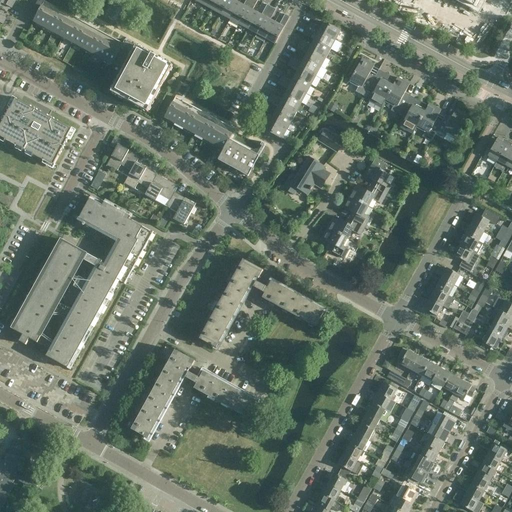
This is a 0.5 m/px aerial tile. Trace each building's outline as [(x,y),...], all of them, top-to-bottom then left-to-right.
[(113,65),(114,64),(124,45),(42,0),(38,0),(28,19),(113,65)] [(205,0),(203,5),(212,10),(217,0),(205,0)] [(221,14),(228,0),(217,0),(212,10),(221,14)] [(234,0),(228,0),(221,14),(230,19),(239,3),(235,0),(234,0)] [(230,19),(239,24),(252,0),(246,0),(244,5),(239,3),(230,19)] [(252,0),(239,24),(248,29),(257,12),(253,10),(257,0),(252,0)] [(103,15),(114,21),(121,7),(110,1),(103,15)] [(262,15),(257,12),(248,29),(257,34),(272,7),(267,4),(262,15)] [(276,9),(272,7),(257,34),(266,39),(275,22),(271,20),(276,9)] [(276,44),(290,17),(285,14),(280,24),(275,22),(266,39),(276,44)] [(309,26),(336,41),(341,31),(323,22),(320,27),(311,22),(309,26)] [(313,40),(331,50),(336,41),(309,26),(307,30),(316,35),(313,40)] [(173,65),(150,53),(127,40),(124,45),(114,64),(123,69),(111,92),(125,100),(127,95),(136,100),(134,104),(147,112),(173,65)] [(331,50),(313,40),(311,45),(302,40),(300,44),(326,58),(331,50)] [(306,53),(304,58),(322,67),(326,58),(300,44),(297,48),(306,53)] [(317,76),(322,67),(304,58),(301,63),(292,58),(290,62),(317,76)] [(364,96),(375,77),(370,74),(374,65),(362,59),(350,81),(349,82),(358,87),(356,92),(364,96)] [(294,76),(312,86),(317,76),(290,62),(288,66),(297,71),(294,76)] [(375,77),(364,96),(365,96),(368,89),(374,92),(369,101),(381,107),(393,85),(386,82),(390,76),(378,70),(375,77)] [(280,80),(307,94),(312,86),(294,76),(291,81),(282,76),(280,80)] [(399,115),(409,96),(405,93),(409,84),(397,78),(393,85),(381,107),(381,108),(385,102),(393,106),(391,110),(399,115)] [(307,94),(280,80),(278,84),(287,89),(284,94),(302,103),(307,94)] [(181,86),(177,94),(182,97),(187,89),(181,86)] [(271,98),(297,112),(302,103),(284,94),(282,98),(273,94),(271,98)] [(409,96),(399,115),(405,118),(400,127),(412,133),(424,111),(417,108),(421,102),(409,96)] [(5,119),(0,127),(0,142),(4,145),(6,141),(43,161),(44,162),(45,160),(55,166),(55,165),(68,140),(69,139),(67,139),(72,128),(50,117),(50,116),(31,106),(31,107),(27,105),(12,97),(7,107),(10,109),(10,110),(8,112),(6,117),(5,119)] [(218,160),(248,177),(266,144),(261,141),(259,144),(261,145),(256,154),(230,140),(235,130),(175,97),(164,118),(223,150),(218,160)] [(275,112),(292,121),(297,112),(271,98),(269,102),(277,107),(275,112)] [(338,106),(330,102),(327,109),(334,113),(338,106)] [(431,141),(441,122),(436,119),(441,110),(428,103),(424,111),(412,133),(413,134),(416,128),(424,132),(422,136),(431,141)] [(317,108),(312,105),(308,111),(313,114),(317,108)] [(441,122),(431,141),(435,134),(452,144),(455,138),(456,138),(468,116),(456,109),(451,118),(445,115),(441,122)] [(292,121),(275,112),(272,116),(263,112),(261,116),(287,130),(292,121)] [(265,130),(282,140),(287,130),(261,116),(259,120),(268,125),(265,130)] [(318,140),(337,152),(343,142),(325,130),(318,140)] [(486,147),(491,150),(497,139),(492,137),(486,147)] [(497,161),(508,141),(503,139),(502,142),(497,139),(491,150),(488,156),(497,161)] [(511,143),(508,141),(497,161),(506,166),(511,154),(511,147),(510,147),(511,144),(511,143)] [(136,163),(138,159),(127,153),(129,150),(118,145),(107,165),(117,171),(121,165),(131,171),(136,163)] [(312,187),(314,184),(321,188),(330,174),(323,170),(325,167),(309,158),(294,182),(289,179),(283,188),(294,195),(297,189),(308,195),(310,190),(311,190),(312,187)] [(368,185),(386,195),(391,186),(385,182),(390,175),(389,174),(392,168),(375,158),(372,165),(370,164),(364,176),(371,180),(368,185)] [(131,171),(124,183),(135,189),(138,183),(149,189),(156,177),(155,176),(145,171),(146,168),(136,163),(131,171)] [(481,172),(475,168),(472,174),(478,178),(481,172)] [(107,175),(101,171),(98,177),(104,180),(107,175)] [(167,180),(157,174),(155,176),(156,177),(149,189),(145,195),(156,201),(159,195),(170,200),(173,195),(177,188),(166,182),(167,180)] [(349,196),(368,207),(372,199),(381,204),(386,195),(368,185),(366,190),(355,184),(349,196)] [(170,200),(166,207),(177,213),(173,219),(184,225),(191,213),(193,215),(196,209),(194,208),(196,204),(185,198),(184,200),(173,195),(170,200)] [(347,217),(365,227),(370,217),(364,214),(368,207),(349,196),(343,207),(351,212),(347,217)] [(80,218),(123,242),(134,222),(129,219),(131,217),(105,202),(103,206),(90,199),(80,218)] [(133,203),(130,209),(135,212),(138,206),(133,203)] [(485,209),(481,216),(477,214),(476,215),(475,214),(473,219),(474,219),(471,225),(484,232),(489,222),(496,225),(501,217),(485,209)] [(153,215),(150,221),(156,224),(159,218),(153,215)] [(328,228),(347,239),(351,230),(360,236),(365,227),(347,217),(345,222),(335,216),(328,228)] [(161,219),(158,225),(164,228),(167,222),(161,219)] [(96,267),(47,356),(68,368),(117,280),(125,285),(129,277),(133,271),(154,233),(134,222),(123,242),(113,261),(111,260),(108,265),(88,254),(85,261),(96,267)] [(501,241),(506,244),(511,233),(511,222),(501,241)] [(465,235),(478,242),(484,232),(471,225),(465,235)] [(347,239),(328,228),(322,239),(330,243),(326,249),(344,259),(349,249),(343,246),(347,239)] [(478,242),(465,235),(460,245),(472,252),(477,255),(482,244),(478,242)] [(14,329),(13,330),(23,335),(20,342),(26,345),(30,339),(38,343),(87,254),(61,240),(55,253),(47,265),(41,279),(33,291),(27,304),(19,316),(14,329)] [(467,263),(472,252),(460,245),(454,256),(467,263)] [(489,261),(495,265),(498,260),(491,256),(489,261)] [(243,259),(199,339),(219,350),(253,287),(256,281),(258,279),(259,279),(263,270),(243,259)] [(336,260),(332,266),(338,269),(341,263),(336,260)] [(495,265),(489,261),(486,266),(493,269),(495,265)] [(498,266),(504,270),(507,265),(500,261),(498,265),(498,266)] [(504,270),(498,266),(495,271),(502,274),(504,270)] [(441,278),(454,286),(460,275),(447,268),(441,278)] [(480,269),(476,276),(484,280),(486,281),(489,275),(480,269)] [(435,289),(448,296),(454,286),(441,278),(435,289)] [(476,291),(479,293),(486,281),(484,280),(480,286),(475,286),(473,290),(476,291)] [(325,310),(271,281),(268,288),(256,281),(253,287),(265,293),(262,298),(316,327),(325,310)] [(430,299),(443,306),(448,296),(435,289),(430,299)] [(473,290),(470,294),(477,298),(479,293),(476,291),(473,290)] [(468,299),(474,303),(477,298),(470,294),(468,299)] [(479,299),(486,303),(488,298),(482,295),(479,299)] [(443,306),(430,299),(424,309),(431,313),(429,317),(435,320),(443,306)] [(486,303),(479,299),(477,304),(483,308),(486,303)] [(500,311),(511,317),(511,303),(506,301),(500,311)] [(496,309),(490,319),(494,321),(507,328),(511,319),(511,317),(500,311),(496,309)] [(460,316),(467,319),(469,314),(463,311),(460,316)] [(467,319),(473,323),(476,318),(469,314),(467,319)] [(467,319),(460,316),(458,319),(452,316),(447,325),(453,328),(457,321),(464,325),(467,319)] [(465,325),(461,332),(466,335),(473,323),(467,319),(464,325),(465,325)] [(481,328),(489,332),(489,331),(502,338),(507,328),(494,321),(490,319),(486,325),(483,324),(481,328)] [(457,321),(453,328),(461,332),(465,325),(464,325),(457,321)] [(496,349),(502,338),(489,331),(489,332),(482,344),(488,348),(489,345),(496,349)] [(411,370),(418,356),(407,350),(407,351),(403,349),(403,348),(398,357),(399,357),(403,359),(400,364),(411,370)] [(175,350),(131,430),(148,439),(188,368),(190,370),(195,361),(175,350)] [(418,356),(411,370),(421,376),(429,362),(418,356)] [(429,362),(421,376),(432,381),(439,368),(429,362)] [(439,368),(432,381),(442,387),(450,374),(439,368)] [(402,385),(406,379),(390,371),(387,377),(402,385)] [(257,401),(204,372),(200,378),(188,372),(186,378),(197,384),(194,389),(247,418),(257,401)] [(450,374),(442,387),(453,393),(461,380),(450,374)] [(406,379),(402,385),(407,388),(410,382),(406,379)] [(448,403),(444,409),(458,417),(462,410),(453,405),(454,402),(455,402),(459,396),(464,399),(467,395),(471,397),(471,398),(476,388),(475,389),(471,387),(472,386),(461,380),(453,393),(448,403)] [(378,393),(391,400),(397,389),(384,382),(378,393)] [(372,403),(385,410),(391,400),(378,393),(372,403)] [(407,409),(413,412),(421,399),(414,396),(407,409)] [(367,413),(379,420),(385,410),(372,403),(367,413)] [(416,414),(422,417),(425,413),(418,409),(416,414)] [(361,423),(374,431),(379,420),(367,413),(361,423)] [(437,425),(450,432),(456,422),(443,415),(437,425)] [(511,431),(511,417),(511,419),(508,418),(503,427),(511,431)] [(355,434),(368,441),(374,431),(361,423),(355,434)] [(396,429),(402,433),(405,428),(398,425),(396,429)] [(431,436),(444,443),(450,432),(437,425),(431,436)] [(405,434),(411,438),(413,433),(407,430),(405,434)] [(350,443),(363,451),(368,441),(355,434),(350,443)] [(425,446),(438,453),(444,443),(431,436),(425,446)] [(0,511),(15,484),(13,483),(15,479),(28,486),(33,485),(37,487),(39,483),(24,475),(21,476),(16,474),(29,450),(14,442),(4,461),(0,458),(0,511)] [(363,451),(350,443),(344,454),(357,461),(363,451)] [(488,453),(501,460),(507,450),(494,443),(488,453)] [(438,453),(425,446),(420,456),(433,463),(438,453)] [(380,461),(385,463),(391,453),(385,450),(382,454),(384,455),(380,461)] [(483,464),(495,471),(501,460),(488,453),(483,464)] [(364,465),(357,461),(344,454),(338,464),(358,476),(364,465)] [(433,463),(420,456),(420,457),(415,454),(412,459),(410,458),(408,463),(410,464),(427,473),(433,463)] [(381,475),(381,474),(384,470),(383,469),(382,469),(385,463),(380,461),(378,460),(375,464),(378,466),(377,466),(374,471),(381,475)] [(421,484),(427,473),(410,464),(405,474),(402,479),(412,484),(414,480),(421,484)] [(477,474),(490,481),(495,471),(483,464),(477,474)] [(395,474),(385,469),(384,468),(383,469),(384,470),(381,474),(391,480),(395,474)] [(381,475),(374,471),(372,476),(378,479),(381,475)] [(334,473),(328,484),(341,491),(346,481),(334,473)] [(471,484),(484,491),(490,481),(477,474),(471,484)] [(376,484),(382,487),(384,483),(378,479),(376,484)] [(341,491),(328,484),(322,494),(335,501),(341,491)] [(466,494),(479,501),(484,491),(471,484),(466,494)] [(365,485),(360,496),(359,495),(357,500),(363,503),(371,489),(365,485)] [(400,497),(412,504),(418,493),(405,486),(400,497)] [(511,493),(504,489),(502,494),(508,497),(511,493)] [(335,501),(322,494),(316,504),(329,511),(335,501)] [(479,501),(466,494),(460,505),(473,511),(479,501)] [(366,505),(372,508),(378,498),(371,495),(366,505)] [(498,495),(496,498),(505,503),(507,500),(498,495)] [(394,507),(401,511),(407,511),(412,504),(400,497),(394,507)] [(358,511),(363,503),(357,500),(354,505),(350,503),(348,508),(354,511),(358,511)] [(153,511),(155,510),(138,501),(132,511),(153,511)]
